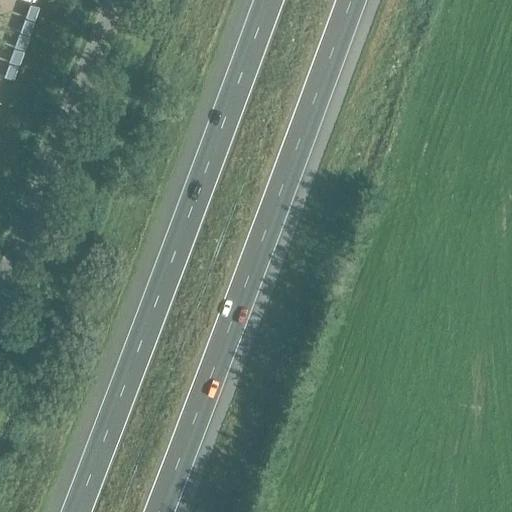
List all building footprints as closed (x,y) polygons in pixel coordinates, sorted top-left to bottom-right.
[(39,7),(30,4),(25,18),(35,21),(39,7)] [(34,22),(24,19),(20,32),(29,36),(34,22)] [(29,37),(19,33),(14,47),(24,51),(29,37)] [(24,53),(13,49),(8,62),(19,66),(24,53)] [(18,67),(9,64),(4,77),(13,80),(18,67)]
